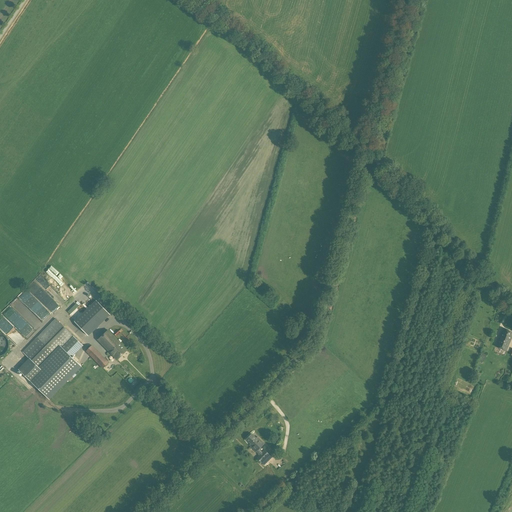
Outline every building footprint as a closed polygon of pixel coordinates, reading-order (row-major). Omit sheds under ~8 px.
[(96,300),(74,321),(83,330),(88,336),(110,315),(96,300)] [(23,352),(30,359),(20,370),(49,399),(81,366),(72,357),(83,346),(75,338),(72,342),(70,340),(73,336),(55,319),(23,352)] [(503,333),(501,332),(495,346),(506,350),(511,336),(510,336),(511,332),(504,329),(504,330),(503,333)] [(117,360),(127,350),(108,330),(98,340),(117,360)] [(0,355),(1,356),(2,355),(3,355),(4,354),(5,353),(6,352),(6,351),(7,350),(7,349),(8,348),(8,347),(8,346),(8,344),(8,343),(8,342),(8,341),(7,340),(7,339),(6,338),(5,337),(4,336),(3,335),(2,334),(1,334),(0,333),(0,355)] [(103,368),(109,363),(92,346),(86,351),(103,368)] [(256,438),(252,434),(246,440),(251,444),(250,445),(260,455),(257,458),(264,464),(271,457),(265,450),(263,453),(259,449),(264,444),(258,437),(256,438)]
